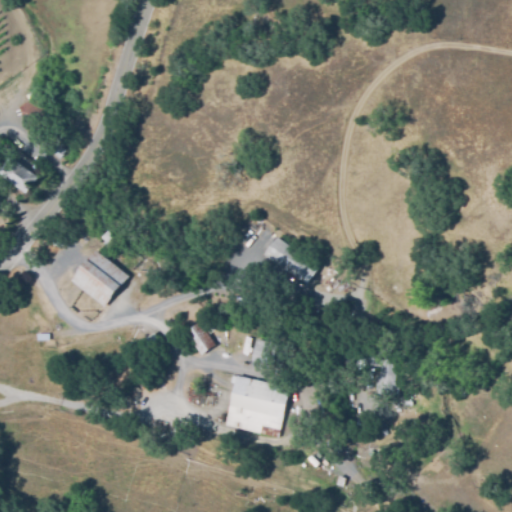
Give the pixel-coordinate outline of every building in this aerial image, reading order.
[(18,106),(39,97),(51,123),(29,133),(18,106)] [(65,150),(59,158),(48,150),(55,141),(65,150)] [(27,193),(0,174),(0,167),(8,157),(38,177),(27,193)] [(266,245),(263,243),(270,234),(273,237),(266,245)] [(306,283),(265,255),(277,237),(310,260),(309,261),(317,267),(306,283)] [(104,307),(73,281),(97,250),(129,276),(104,307)] [(202,354),(187,334),(201,324),(216,344),(202,354)] [(144,352),(139,344),(155,332),(160,341),(144,352)] [(277,366),(252,360),(257,339),(282,345),(277,366)] [(392,395),(375,394),(376,367),(370,367),(371,351),(395,352),(392,395)] [(277,437),(227,426),(237,376),(288,387),(277,437)] [(343,486),(337,484),(340,476),(346,478),(343,486)]
